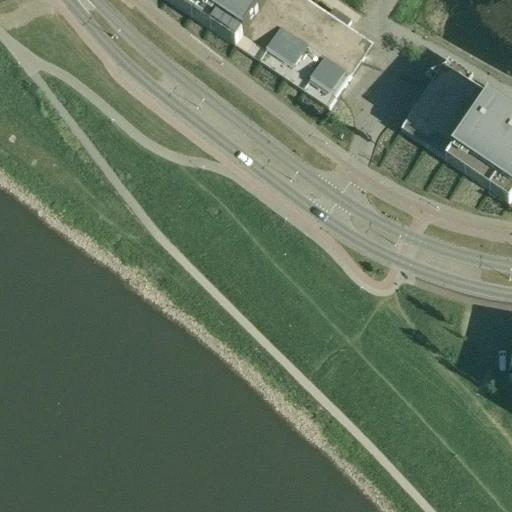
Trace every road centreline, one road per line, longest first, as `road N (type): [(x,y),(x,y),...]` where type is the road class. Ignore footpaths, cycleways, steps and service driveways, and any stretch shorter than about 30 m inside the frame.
road 1 (tertiary): [(69,0),(131,71),(328,223)]
road 2 (tertiary): [(340,200),(147,52),(96,0)]
road 3 (tertiary): [(328,223),(431,274),(511,293)]
road 4 (residential): [(383,20),(391,72),(340,200)]
road 5 (tertiary): [(511,267),(410,239),(340,200)]
road 6 (residential): [(511,92),(383,20)]
